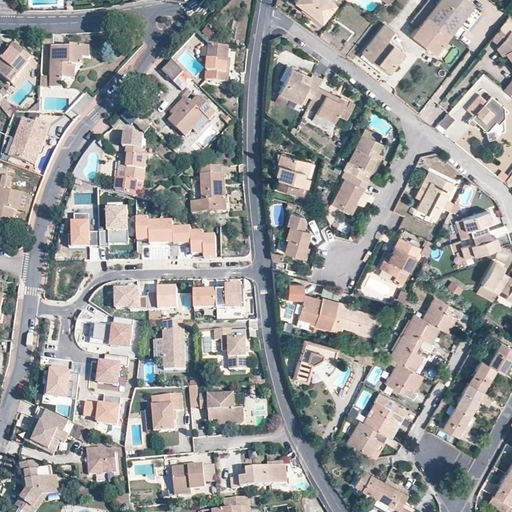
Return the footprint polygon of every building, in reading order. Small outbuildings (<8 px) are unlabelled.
[(321,23),(335,5),(327,0),(296,0),(295,2),(313,16),(321,23)] [(435,54),(450,35),(427,16),(436,4),(431,0),(428,0),(414,19),(420,23),(411,35),(435,54)] [(427,16),(450,35),(458,24),(473,5),(467,0),(438,0),(436,4),(427,16)] [(384,24),(362,53),(376,63),(377,61),(390,71),(397,62),(403,53),(386,40),(393,31),(384,24)] [(506,35),(499,29),(491,39),(499,45),(497,48),(500,52),(502,55),(506,53),(511,60),(511,79),(511,80),(511,30),(510,30),(506,35)] [(15,41),(9,48),(12,50),(0,62),(0,74),(12,85),(30,65),(28,63),(34,57),(15,41)] [(0,62),(12,50),(9,48),(7,46),(0,54),(0,62)] [(210,48),(208,61),(206,81),(228,83),(229,70),(226,70),(228,60),(228,48),(210,46),(210,48)] [(51,79),(41,78),(40,89),(62,89),(62,80),(70,80),(70,67),(75,67),(82,67),(82,59),(89,59),(89,48),(71,47),(71,49),(52,48),(51,79)] [(200,60),(208,61),(210,48),(200,50),(200,60)] [(376,63),(362,53),(360,56),(386,76),(390,71),(377,61),(376,63)] [(174,83),(183,73),(171,61),(161,71),(174,83)] [(34,68),(30,65),(12,85),(16,88),(34,68)] [(284,80),(291,67),(286,65),(279,78),(284,80)] [(318,86),(322,79),(317,76),(312,74),(311,77),(307,84),(297,78),(301,72),(291,67),(284,80),(278,91),(286,96),(299,102),(303,93),(309,96),(312,98),(318,86)] [(307,84),(311,77),(301,72),(297,78),(307,84)] [(312,98),(310,102),(318,106),(316,112),(334,121),(337,114),(346,118),(354,103),(349,100),(348,101),(346,105),(333,99),(335,95),(328,91),(318,86),(312,98)] [(282,104),(286,96),(278,91),(274,100),(282,104)] [(304,105),(309,96),(303,93),(299,102),(304,105)] [(84,94),(72,108),(80,115),(92,101),(84,94)] [(348,101),(335,95),(333,99),(346,105),(348,101)] [(504,107),(491,95),(486,100),(480,95),(467,109),(473,115),(468,121),(471,124),(472,125),(476,122),(485,130),(488,139),(496,137),(492,126),(494,122),(498,126),(504,118),(504,107)] [(186,98),(181,104),(184,107),(174,117),(169,122),(186,138),(193,131),(196,134),(216,114),(199,98),(192,104),(186,98)] [(14,112),(5,100),(0,103),(0,106),(11,121),(14,112)] [(184,107),(181,104),(171,114),(174,117),(184,107)] [(334,121),(316,112),(312,119),(330,128),(334,121)] [(448,113),(439,123),(445,130),(455,119),(448,113)] [(9,156),(30,166),(42,134),(46,135),(50,126),(37,121),(36,124),(23,119),(9,156)] [(150,129),(154,132),(158,129),(147,119),(143,122),(150,129)] [(345,170),(367,182),(372,173),(368,170),(372,163),(377,153),(382,143),(378,141),(381,136),(364,128),(343,169),(345,170)] [(42,134),(30,166),(35,168),(46,135),(42,134)] [(142,151),(144,138),(144,137),(138,136),(124,135),(122,148),(127,149),(142,151)] [(144,183),(147,159),(142,158),(141,158),(142,151),(127,149),(126,156),(129,156),(128,164),(126,164),(124,180),(117,179),(116,191),(136,197),(138,182),(144,183)] [(302,175),(306,161),(276,152),(277,161),(277,164),(278,164),(275,174),(278,174),(277,179),(279,179),(276,188),(303,196),(306,187),(303,186),(306,177),(302,175)] [(382,155),(377,153),(372,163),(376,166),(382,155)] [(124,180),(126,164),(119,163),(117,179),(124,180)] [(192,202),(193,214),(227,213),(225,201),(222,201),(222,197),(226,197),(224,177),(220,177),(220,167),(201,168),(203,202),(192,202)] [(363,190),(367,182),(345,170),(342,177),(344,178),(331,203),(351,213),(356,203),(363,190)] [(453,182),(428,170),(415,196),(421,199),(416,208),(435,218),(453,182)] [(3,177),(0,189),(0,229),(11,233),(15,211),(25,214),(29,196),(9,192),(12,179),(3,177)] [(136,197),(143,199),(145,192),(143,191),(144,183),(138,182),(136,197)] [(163,196),(167,191),(163,188),(158,193),(163,196)] [(369,194),(363,190),(356,203),(363,206),(369,194)] [(150,201),(157,203),(162,197),(163,196),(158,193),(156,191),(153,195),(150,201)] [(150,201),(153,195),(145,192),(143,199),(150,201)] [(162,197),(157,203),(160,204),(179,211),(181,203),(162,197)] [(450,211),(454,203),(448,200),(444,208),(450,211)] [(458,206),(454,203),(450,211),(454,213),(458,206)] [(100,233),(100,249),(104,249),(110,249),(109,234),(129,234),(129,210),(108,211),(108,233),(100,233)] [(467,235),(468,237),(488,230),(487,226),(486,223),(491,221),(487,210),(462,219),(456,221),(458,228),(464,226),(467,235)] [(301,257),(305,245),(310,230),(303,229),(306,221),(303,216),(290,213),(286,224),(289,225),(285,238),(287,238),(283,252),(301,257)] [(154,220),(139,221),(140,242),(149,242),(149,245),(191,245),(192,255),(204,255),(204,258),(217,258),(217,238),(208,237),(208,233),(196,232),(196,230),(179,230),(178,223),(154,224),(154,220)] [(89,225),(73,225),(73,251),(89,251),(89,225)] [(461,237),(467,235),(464,226),(458,228),(461,237)] [(468,237),(474,255),(499,246),(496,236),(490,237),(489,234),(488,230),(468,237)] [(387,259),(384,257),(379,266),(395,275),(393,279),(402,283),(420,247),(399,237),(391,252),(387,259)] [(434,243),(428,239),(423,248),(430,251),(434,243)] [(481,283),(498,292),(509,274),(504,272),(502,271),(504,266),(495,260),(481,283)] [(511,276),(509,274),(498,292),(511,300),(511,276)] [(303,294),(306,285),(287,279),(285,286),(289,287),(286,295),(303,300),(303,298),(304,294),(303,294)] [(447,287),(458,295),(462,289),(451,281),(447,287)] [(477,291),(494,301),(498,292),(481,283),(477,291)] [(227,291),(217,292),(218,308),(218,310),(243,309),(242,287),(235,287),(227,288),(227,291)] [(149,295),(149,310),(178,309),(178,289),(168,289),(159,290),(159,294),(149,295)] [(398,289),(396,301),(403,302),(405,290),(398,289)] [(139,310),(139,292),(120,292),(120,310),(139,310)] [(206,292),(194,292),(195,309),(218,308),(217,292),(206,292)] [(304,294),(303,298),(316,302),(315,308),(319,309),(321,299),(304,294)] [(440,327),(448,332),(453,324),(449,322),(454,315),(457,317),(459,318),(463,311),(434,296),(423,317),(440,327)] [(314,325),(330,329),(337,304),(338,301),(322,297),(321,299),(319,309),(315,308),(316,302),(303,298),(297,317),(309,321),(314,322),(314,325)] [(337,304),(330,329),(340,332),(341,326),(371,335),(377,315),(347,306),(337,304)] [(436,334),(440,327),(423,317),(414,312),(410,319),(414,322),(406,336),(427,348),(430,343),(428,341),(433,333),(436,334)] [(309,321),(297,317),(295,324),(307,328),(309,321)] [(132,350),(135,321),(115,319),(115,323),(114,328),(95,326),(94,342),(112,344),(112,347),(132,350)] [(401,334),(406,336),(414,322),(410,319),(401,334)] [(185,339),(185,322),(163,322),(163,340),(164,360),(164,370),(186,370),(185,346),(182,346),(182,339),(185,339)] [(231,340),(231,330),(215,330),(215,341),(222,341),(222,353),(228,353),(228,371),(245,371),(244,340),(231,340)] [(397,352),(406,336),(401,334),(393,349),(397,352)] [(426,357),(430,350),(427,348),(406,336),(397,352),(393,349),(389,356),(398,360),(415,370),(419,363),(416,362),(421,354),(424,356),(426,357)] [(334,361),(337,348),(303,338),(293,377),(307,381),(312,362),(321,356),(334,361)] [(495,368),(503,372),(511,355),(511,347),(500,341),(487,363),(495,368)] [(467,381),(482,390),(495,368),(487,363),(480,359),(467,381)] [(419,383),(423,375),(415,370),(398,360),(385,383),(413,399),(417,392),(414,391),(412,389),(416,381),(419,383)] [(122,365),(99,363),(98,385),(121,386),(122,365)] [(77,401),(81,376),(69,375),(62,374),(62,370),(58,369),(53,369),(51,386),(48,385),(47,397),(77,401)] [(187,385),(198,385),(198,376),(187,376),(187,385)] [(467,381),(454,404),(470,413),(482,390),(467,381)] [(153,411),(155,433),(175,432),(174,420),(173,412),(176,412),(184,411),(182,395),(152,398),(153,411)] [(119,426),(122,399),(106,396),(105,406),(98,405),(97,411),(96,418),(110,420),(109,425),(119,426)] [(200,397),(201,410),(209,409),(209,421),(218,420),(223,420),(223,425),(241,425),(244,423),(243,410),(236,410),(235,396),(200,397)] [(190,397),(191,410),(201,410),(200,397),(190,397)] [(394,420),(400,423),(403,416),(402,415),(405,410),(394,404),(391,409),(375,400),(363,422),(387,435),(388,436),(393,429),(390,428),(394,420)] [(470,413),(454,404),(442,426),(457,435),(470,413)] [(70,423),(41,410),(36,421),(42,424),(32,447),(55,457),(61,442),(66,445),(70,436),(65,434),(70,423)] [(146,434),(155,433),(153,411),(144,411),(146,434)] [(463,438),(475,416),(470,413),(457,435),(463,438)] [(363,422),(359,420),(355,427),(351,434),(346,441),(372,456),(376,448),(374,447),(379,439),(383,441),(387,435),(363,422)] [(388,436),(391,438),(400,423),(394,420),(390,428),(393,429),(388,436)] [(32,447),(42,424),(36,421),(26,444),(32,447)] [(351,434),(355,427),(347,422),(342,430),(351,434)] [(87,444),(92,433),(81,427),(75,439),(87,444)] [(372,456),(374,457),(383,441),(379,439),(374,447),(376,448),(372,456)] [(118,474),(116,455),(104,449),(87,450),(89,476),(118,474)] [(43,496),(50,495),(59,493),(57,477),(53,477),(51,468),(39,470),(38,463),(21,466),(23,482),(27,482),(28,490),(25,494),(21,499),(35,509),(43,496)] [(247,478),(242,479),(232,480),(232,489),(287,484),(286,467),(284,467),(273,468),(273,464),(268,465),(268,468),(247,471),(247,478)] [(217,482),(215,465),(204,466),(205,483),(217,482)] [(173,469),(174,491),(191,490),(206,489),(205,483),(204,466),(173,469)] [(376,496),(384,481),(362,468),(354,483),(376,496)] [(511,475),(505,471),(498,484),(495,482),(489,492),(491,494),(508,503),(511,496),(511,475)] [(409,490),(386,477),(384,481),(406,494),(409,490)] [(406,494),(384,481),(376,496),(390,504),(398,509),(401,504),(403,500),(406,494)] [(511,511),(511,505),(508,503),(491,494),(487,501),(507,511),(511,511)] [(22,511),(37,511),(50,495),(43,496),(35,509),(21,499),(16,507),(22,511)] [(130,508),(129,496),(122,496),(123,509),(130,508)] [(250,511),(250,498),(225,501),(226,510),(213,511),(250,511)]
